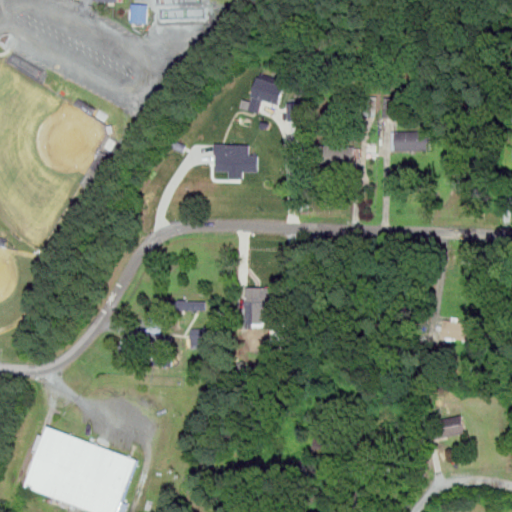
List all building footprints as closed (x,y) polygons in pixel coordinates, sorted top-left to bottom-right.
[(134,3),(133,22),(150,23),(151,3),(134,3)] [(251,109),(261,112),(265,99),(281,105),(287,85),(260,76),(251,109)] [(400,116),(400,99),(387,99),(387,116),(400,116)] [(291,124),(304,123),(303,102),(290,103),(291,124)] [(395,150),(433,150),(433,131),(395,131),(395,150)] [(218,171),(261,171),(261,153),(251,153),(251,143),(229,143),(229,152),(219,152),(218,171)] [(356,164),(356,144),(322,144),(322,164),(356,164)] [(249,315),(268,315),(268,309),(278,309),(278,292),(267,292),(267,286),(249,286),(249,315)] [(209,309),(209,299),(179,299),(179,309),(209,309)] [(165,318),(151,318),(151,332),(165,332),(165,318)] [(484,323),(445,318),(443,336),(482,341),(484,323)] [(193,347),(216,347),(216,328),(193,328),(193,347)] [(288,344),(290,331),(276,329),(274,341),(288,344)] [(152,364),(173,364),(173,352),(152,352),(152,364)] [(437,420),(441,438),(468,431),(464,413),(437,420)] [(29,486),(101,511),(123,511),(142,458),(50,426),(29,486)]
